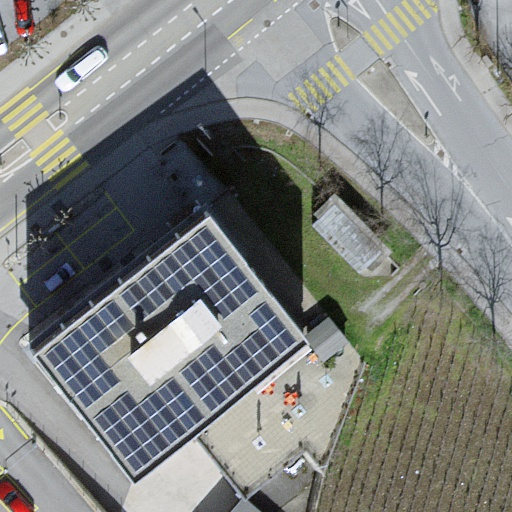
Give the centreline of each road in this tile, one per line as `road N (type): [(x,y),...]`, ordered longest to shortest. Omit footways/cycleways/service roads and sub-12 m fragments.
road 1 (residential): [(511,237),(316,0)]
road 2 (secondary): [(207,0),(0,166)]
